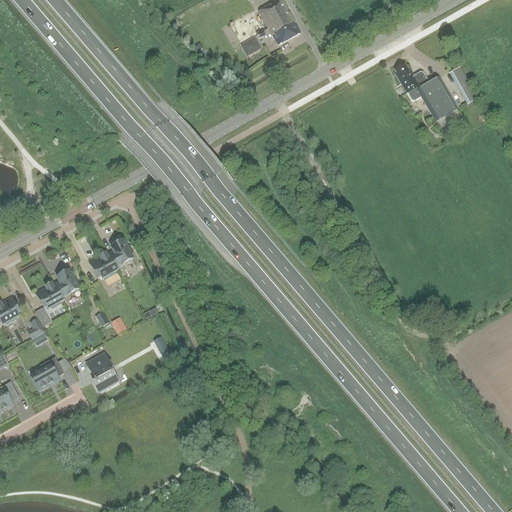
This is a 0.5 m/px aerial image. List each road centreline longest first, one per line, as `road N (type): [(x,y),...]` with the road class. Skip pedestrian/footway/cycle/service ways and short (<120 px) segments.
road 1 (trunk): [(493,511),(55,0)]
road 2 (trunk): [(22,0),(459,511)]
road 3 (secondary): [(0,253),(456,0)]
